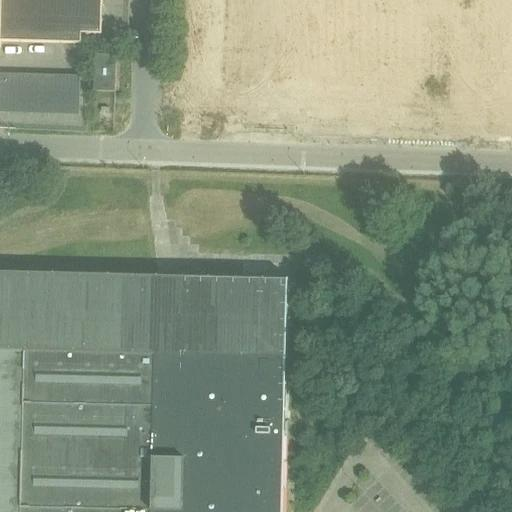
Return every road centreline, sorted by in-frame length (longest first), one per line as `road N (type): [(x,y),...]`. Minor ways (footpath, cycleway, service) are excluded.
road 1 (unclassified): [(511,165),(143,150)]
road 2 (unclassified): [(143,150),(146,0)]
road 3 (unclassified): [(143,150),(0,146)]
